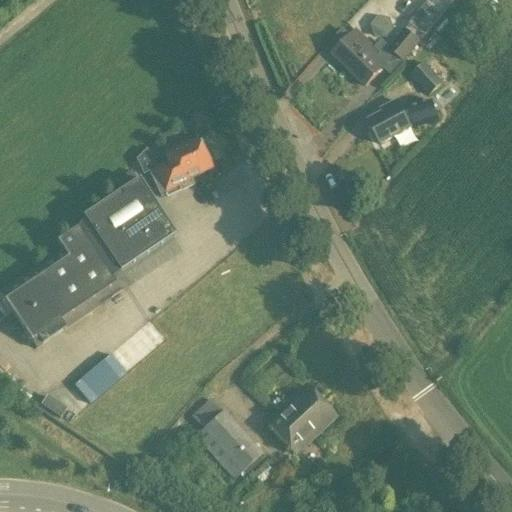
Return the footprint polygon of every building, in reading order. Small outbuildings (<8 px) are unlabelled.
[(429,2),(410,25),(411,26),(392,49),(383,41),(373,51),(355,33),(332,57),(365,88),(384,69),(391,76),(403,63),(404,63),(444,15),(429,2)] [(373,36),(391,39),(395,19),(377,15),(373,36)] [(452,78),(439,64),(430,71),(425,65),(410,79),(428,99),(452,78)] [(418,110),(410,96),(397,103),(396,103),(380,112),(382,115),(366,123),(379,147),(411,130),(404,118),(418,110)] [(164,157),(167,163),(152,171),(153,171),(147,174),(160,199),(165,196),(167,200),(192,188),(189,180),(209,170),(195,142),(164,157)] [(0,292),(0,299),(34,350),(127,288),(118,274),(172,238),(137,184),(87,217),(89,220),(77,228),(77,229),(55,244),(61,252),(0,292)] [(113,354),(65,393),(81,412),(128,373),(113,354)] [(306,388),(265,426),(293,456),(334,418),(306,388)] [(48,396),(42,407),(65,419),(71,409),(48,396)] [(210,401),(190,419),(197,426),(202,432),(194,439),(224,472),(219,477),(229,488),(234,484),(233,482),(242,474),(245,477),(262,462),(259,459),(262,457),(222,413),(221,412),(220,413),(216,408),(210,401)]
